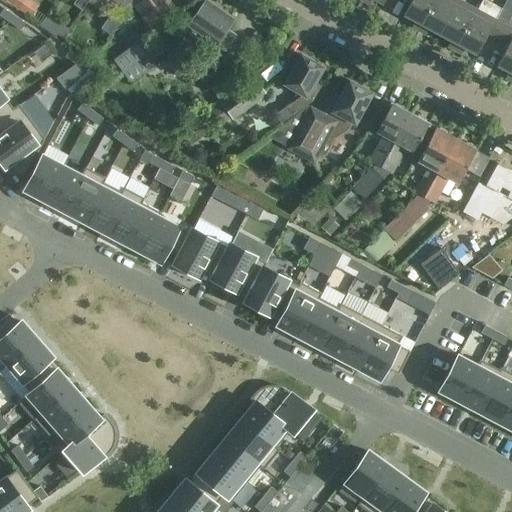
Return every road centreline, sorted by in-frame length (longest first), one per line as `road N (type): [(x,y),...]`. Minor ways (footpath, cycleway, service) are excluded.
road 1 (residential): [(511,480),(9,217),(0,204)]
road 2 (residential): [(511,120),(292,0)]
